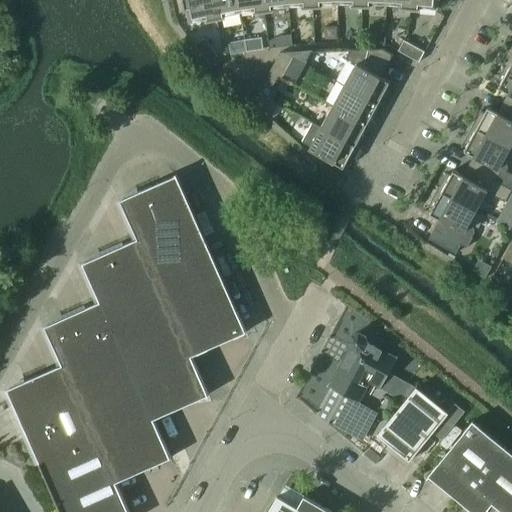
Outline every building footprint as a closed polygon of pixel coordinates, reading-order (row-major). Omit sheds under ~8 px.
[(216,18),(212,0),(183,0),(185,9),(186,8),(186,7),(187,7),(190,21),(208,17),(208,18),(207,19),(207,20),(216,18)] [(212,0),(216,18),(225,16),(225,15),(224,15),(224,14),(240,11),(237,0),(212,0)] [(264,10),(262,0),(237,0),(240,11),(256,9),(256,10),(255,10),(255,11),(264,10)] [(288,5),(287,0),(262,0),(264,10),(273,9),(273,8),(272,8),(272,7),(288,5)] [(411,0),(411,5),(410,7),(420,8),(420,7),(418,7),(419,6),(437,7),(437,0),(411,0)] [(194,44),(207,61),(209,63),(218,56),(204,37),(194,44)] [(257,38),(245,40),(246,51),(262,48),(261,40),(257,38)] [(245,42),(245,40),(233,42),(229,46),(230,54),(246,51),(245,42)] [(404,40),(398,50),(419,62),(425,51),(404,40)] [(344,85),(382,106),(391,90),(387,87),(390,82),(374,73),(379,63),(386,67),(393,54),(382,48),(350,49),(346,58),(356,64),(344,85)] [(269,71),(278,76),(282,78),(293,57),(284,52),(280,52),(269,71)] [(511,66),(506,63),(497,79),(501,82),(498,87),(511,94),(511,99),(509,106),(511,107),(511,66)] [(278,76),(269,71),(263,83),(272,87),(278,76)] [(344,85),(333,106),(367,125),(369,120),(374,122),(382,106),(344,85)] [(258,92),(253,101),(253,102),(271,118),(278,103),(258,92)] [(333,106),(321,127),(359,148),(368,132),(364,130),(367,125),(333,106)] [(480,110),(471,126),(510,147),(511,142),(511,107),(509,106),(503,115),(488,107),(485,112),(480,110)] [(313,123),(302,142),(311,147),(310,149),(343,167),(346,162),(351,164),(359,148),(321,127),(313,123)] [(503,160),(510,147),(471,126),(463,142),(467,145),(464,150),(480,159),(474,169),(511,189),(511,185),(511,173),(506,171),(507,168),(506,161),(503,160)] [(437,190),(475,210),(482,197),(486,200),(492,198),(494,194),(504,200),(511,189),(474,169),(469,179),(453,170),(450,175),(446,173),(437,190)] [(155,277),(211,253),(176,174),(175,174),(175,175),(120,199),(137,238),(138,238),(155,277)] [(475,210),(437,190),(428,206),(432,208),(429,213),(445,222),(440,232),(436,229),(430,239),(456,253),(461,244),(467,247),(473,237),(472,236),(474,232),(472,226),(468,223),(475,210)] [(272,230),(266,215),(256,218),(262,233),(272,230)] [(82,262),(99,301),(117,341),(173,316),(155,277),(138,238),(137,238),(82,262)] [(511,262),(511,248),(509,247),(503,258),(511,263),(511,262)] [(211,253),(155,277),(173,316),(190,356),(191,356),(246,331),(237,311),(211,253)] [(44,325),(62,364),(80,403),(134,380),(117,341),(99,301),(44,325)] [(209,394),(191,356),(190,356),(173,316),(117,341),(134,380),(152,419),(154,419),(209,394)] [(328,385),(360,403),(360,401),(358,400),(369,380),(380,386),(379,388),(380,389),(397,357),(396,356),(395,358),(367,342),(365,336),(359,333),(353,335),(349,341),(351,347),(330,385),(328,384),(328,385)] [(7,388),(41,467),(97,442),(80,403),(62,364),(7,388)] [(171,457),(154,419),(152,419),(134,380),(80,403),(97,442),(115,482),(116,482),(171,457)] [(416,387),(378,434),(409,460),(448,413),(416,387)] [(439,443),(448,450),(428,475),(464,505),(509,450),(473,420),(464,431),(454,424),(439,443)] [(97,442),(41,467),(61,511),(129,511),(116,482),(115,482),(97,442)] [(509,511),(511,509),(511,452),(509,450),(464,505),(473,511),(485,511),(493,503),(503,511),(509,511)] [(268,511),(306,511),(296,506),(278,496),(268,511)]
